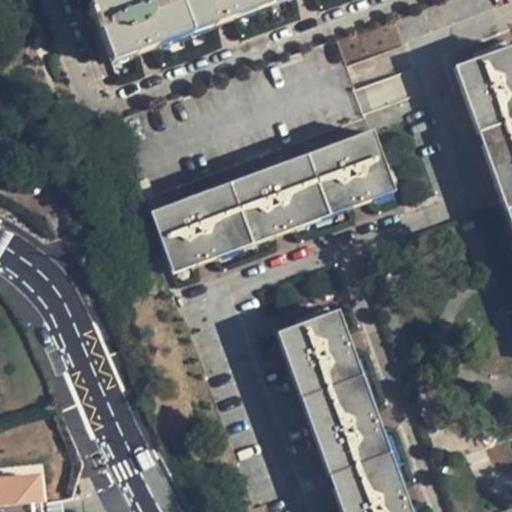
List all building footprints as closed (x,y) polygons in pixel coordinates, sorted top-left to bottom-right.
[(96,0),(89,3),(97,23),(108,56),(128,48),(132,56),(159,45),(157,38),(207,19),(210,27),(232,19),(237,17),(234,9),(259,0),(96,0)] [(100,59),(108,56),(97,23),(88,27),(100,59)] [(471,53),(475,60),(506,48),(503,42),(471,53)] [(511,65),(506,48),(475,60),(455,67),(511,226),(511,65)] [(133,141),(125,118),(109,123),(117,147),(133,141)] [(391,185),(379,154),(372,132),(152,213),(172,267),(189,260),(193,267),(221,256),(218,249),(268,232),(271,238),(284,233),(298,227),(296,221),(331,208),(345,203),(347,209),(375,200),(372,192),(391,185)] [(387,151),(379,154),(391,185),(399,183),(387,151)] [(150,178),(142,181),(147,198),(156,195),(150,178)] [(47,218),(54,238),(56,241),(76,231),(67,210),(47,218)] [(295,321),(298,327),(329,315),(327,309),(295,321)] [(336,334),(329,315),(298,327),(278,335),(341,511),(409,511),(399,485),(392,487),(375,438),(382,435),(372,407),(364,410),(346,362),(354,358),(344,332),(336,334)] [(30,476),(19,477),(22,506),(32,505),(30,476)] [(19,477),(0,479),(0,511),(23,511),(22,506),(19,477)]
